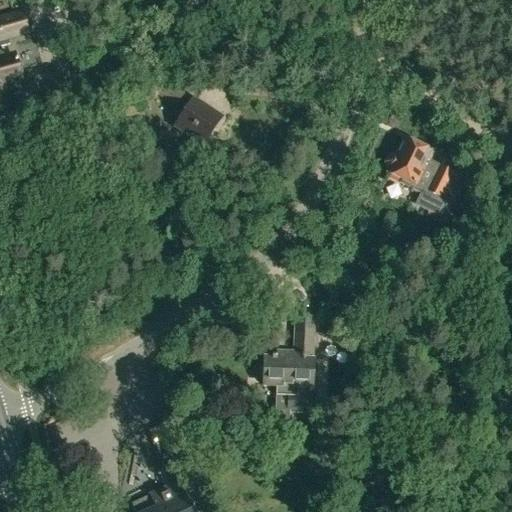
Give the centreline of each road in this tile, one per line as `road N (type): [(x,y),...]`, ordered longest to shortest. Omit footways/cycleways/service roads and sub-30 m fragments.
road 1 (unclassified): [(0,422),(90,376),(259,263),(318,189),(336,151),(351,114),(372,0)]
road 2 (track): [(364,53),(511,166)]
